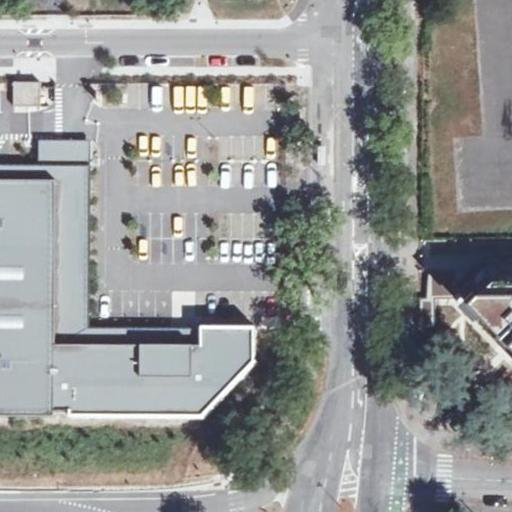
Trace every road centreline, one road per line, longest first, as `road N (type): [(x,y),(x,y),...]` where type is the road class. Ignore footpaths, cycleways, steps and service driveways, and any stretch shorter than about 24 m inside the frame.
road 1 (unclassified): [(0,36),(363,36)]
road 2 (tertiary): [(357,362),(363,36)]
road 3 (tertiary): [(357,362),(339,402),(322,511)]
road 4 (unclassified): [(363,474),(511,482)]
road 5 (unknown): [(0,123),(51,112),(81,88),(81,36)]
